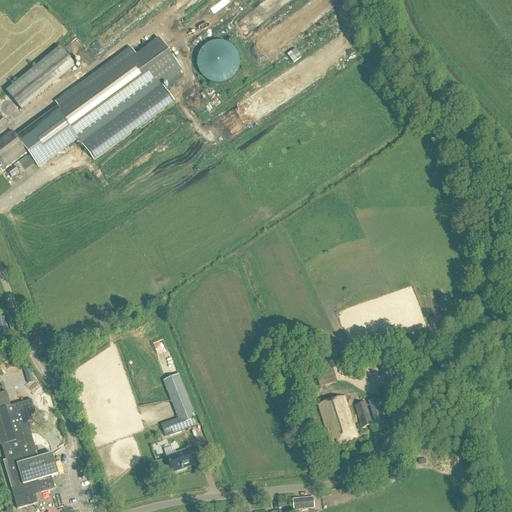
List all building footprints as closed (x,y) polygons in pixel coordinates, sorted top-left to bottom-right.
[(228,0),(226,2),(231,9),(244,0),(228,0)] [(265,21),(286,11),(280,0),(273,0),(259,8),(265,21)] [(306,16),(313,24),(327,11),(320,4),(306,16)] [(105,41),(110,48),(120,41),(115,34),(105,41)] [(0,172),(1,172),(3,174),(27,156),(38,171),(79,141),(95,162),(173,106),(160,88),(183,72),(160,40),(137,57),(131,48),(55,103),(58,108),(17,138),(12,132),(0,140),(0,172)] [(229,83),(235,78),(239,72),(240,64),(238,56),(234,49),(226,45),(216,43),(208,46),(201,52),(198,60),(197,67),(200,75),(205,81),(213,85),(222,85),(229,83)] [(268,50),(270,49),(267,46),(250,61),(257,68),(272,54),(268,50)] [(23,112),(77,68),(62,50),(7,94),(23,112)] [(296,51),(287,57),(294,65),(302,59),(296,51)] [(19,173),(14,167),(7,173),(12,179),(19,173)] [(286,366),(290,377),(296,375),(292,364),(286,366)] [(314,371),(319,388),(337,383),(332,365),(314,371)] [(31,370),(24,372),(27,382),(34,380),(31,370)] [(180,418),(192,414),(193,414),(178,376),(165,381),(180,418)] [(0,442),(1,447),(16,442),(16,441),(20,440),(23,446),(34,442),(31,433),(27,423),(33,421),(32,417),(37,416),(32,401),(12,407),(7,393),(0,395),(0,442)] [(357,440),(344,399),(319,407),(331,443),(338,441),(339,446),(357,440)] [(366,404),(355,407),(362,430),(373,427),(366,404)] [(379,405),(370,408),(375,426),(384,424),(379,405)] [(192,414),(180,418),(161,425),(165,438),(197,427),(192,414)] [(16,442),(1,447),(1,448),(3,447),(7,461),(4,462),(18,510),(38,504),(36,496),(55,490),(51,478),(59,475),(53,455),(39,459),(34,442),(23,446),(20,440),(16,441),(16,442)] [(192,452),(169,460),(174,475),(197,467),(192,452)] [(315,509),(313,499),(294,501),(295,511),(315,509)]
